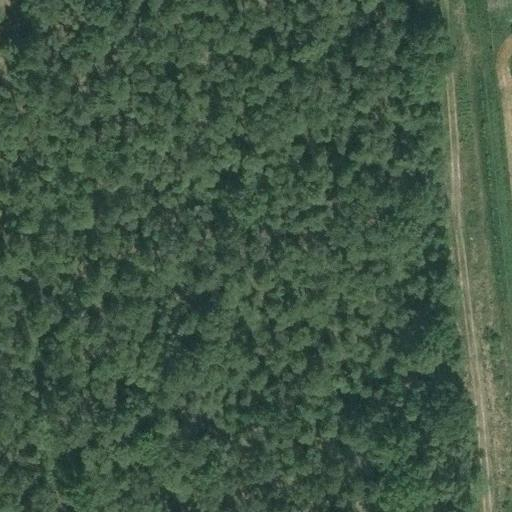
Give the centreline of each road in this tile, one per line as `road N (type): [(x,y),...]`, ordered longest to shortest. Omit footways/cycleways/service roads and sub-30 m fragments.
road 1 (track): [(446,0),(501,511)]
road 2 (track): [(480,0),(511,287)]
